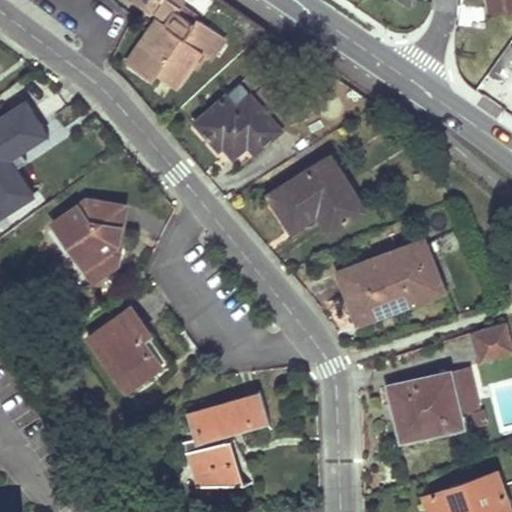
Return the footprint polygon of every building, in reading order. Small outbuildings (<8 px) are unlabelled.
[(134,0),(155,14),(164,0),(134,0)] [(171,0),(164,0),(155,14),(170,24),(178,11),(181,7),(171,0)] [(412,7),(413,0),(397,0),(410,9),(412,7)] [(511,0),(487,0),(490,13),(511,8),(511,0)] [(159,32),(148,49),(136,66),(155,78),(157,75),(161,70),(181,83),(203,53),(212,59),(225,39),(198,19),(195,23),(178,11),(170,24),(166,29),(171,31),(167,37),(159,32)] [(166,29),(156,22),(129,61),(136,66),(148,49),(159,32),(167,37),(171,31),(166,29)] [(511,68),(511,46),(509,45),(489,76),(502,84),(511,68)] [(501,52),(494,50),(487,47),(487,67),(491,69),(501,52)] [(157,75),(178,89),(181,83),(161,70),(157,75)] [(257,137),(261,142),(265,147),(283,132),(252,95),(238,107),(227,97),(196,124),(219,151),(224,146),(235,158),(249,146),(248,144),(257,137)] [(12,160),(21,155),(49,136),(26,101),(0,118),(0,217),(1,219),(34,197),(12,160)] [(257,137),(248,144),(249,146),(256,154),(265,147),(261,142),(257,137)] [(34,197),(44,190),(21,155),(12,160),(34,197)] [(329,233),(347,222),(364,210),(330,156),(269,195),(290,230),(317,213),(329,233)] [(122,244),(123,206),(87,200),(54,224),(94,282),(118,265),(112,256),(113,248),(122,244)] [(378,310),(395,304),(412,297),(414,302),(443,291),(423,241),(346,271),(354,293),(346,296),(358,325),(380,315),(378,310)] [(346,271),(338,274),(346,296),(354,293),(346,271)] [(142,339),(151,333),(132,306),(88,338),(126,391),(161,365),(142,339)] [(511,354),(511,347),(506,323),(469,335),(479,365),(511,354)] [(142,339),(161,365),(165,370),(173,364),(151,333),(142,339)] [(479,411),(470,369),(451,373),(460,416),(470,413),(479,411)] [(448,429),(447,423),(461,419),(460,416),(451,373),(387,387),(391,405),(400,403),(408,438),(448,429)] [(241,484),(234,458),(226,432),(268,420),(261,394),(188,416),(194,439),(186,441),(199,488),(241,484)] [(408,438),(400,403),(391,405),(400,440),(408,438)] [(487,427),(483,410),(479,411),(470,413),(474,430),(487,427)] [(511,511),(497,472),(424,498),(428,511),(511,511)]
